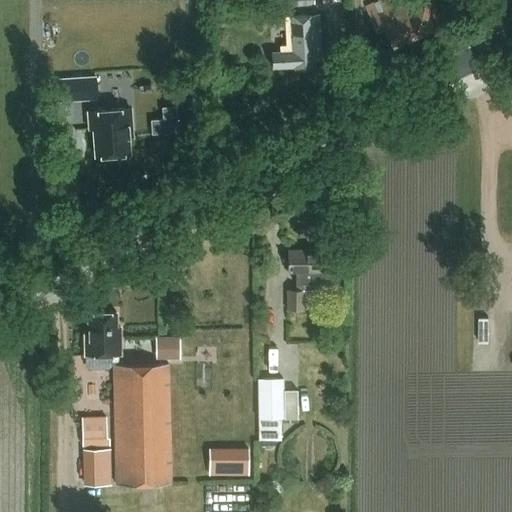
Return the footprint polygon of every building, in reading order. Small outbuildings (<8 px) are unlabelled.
[(392,0),(380,0),(366,7),(378,32),(387,27),(396,48),(440,26),(436,18),(441,15),(433,0),(406,0),(407,0),(395,6),(392,0)] [(321,59),(319,14),(286,16),(287,51),(272,51),(273,67),(294,66),(294,67),(313,67),(313,60),(321,59)] [(59,100),(97,99),(96,76),(58,78),(59,100)] [(128,131),(132,131),(130,103),(88,105),(89,122),(93,122),(94,149),(129,148),(128,131)] [(287,309),(296,310),(314,310),(314,290),(321,290),(321,283),(333,283),(333,270),(319,270),(319,250),(288,250),(287,271),(296,271),(296,283),(296,289),(287,289),(287,309)] [(85,354),(85,364),(89,368),(107,367),(111,364),(111,354),(121,354),(120,326),(116,326),(116,311),(88,312),(88,331),(85,331),(85,354)] [(180,359),(180,336),(155,337),(156,360),(180,359)] [(168,363),(114,364),(116,484),(171,483),(168,363)] [(285,418),(285,378),(258,378),(259,419),(285,418)] [(108,443),(107,415),(82,416),(83,443),(86,443),(87,483),(113,482),(111,443),(108,443)]
